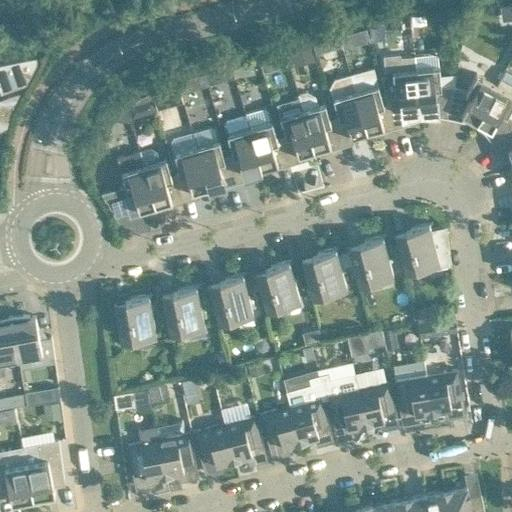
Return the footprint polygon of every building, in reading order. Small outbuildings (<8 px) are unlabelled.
[(315,59),(311,44),(292,50),(296,65),(315,59)] [(420,110),(415,57),(414,57),(414,56),(399,58),(399,53),(382,55),(385,77),(380,78),(387,101),(387,102),(394,127),(409,123),(411,111),(420,110)] [(435,55),(415,57),(420,110),(429,109),(430,114),(447,117),(454,84),(441,86),(438,57),(435,55)] [(37,62),(36,56),(0,63),(0,89),(1,92),(26,83),(37,62)] [(373,68),(351,74),(367,130),(377,128),(379,132),(394,127),(387,102),(383,103),(373,68)] [(511,71),(505,68),(500,76),(496,83),(478,117),(476,121),(484,125),(482,130),(494,144),(511,126),(511,71)] [(476,121),(496,83),(476,72),(466,91),(454,84),(447,117),(465,121),(468,117),(476,121)] [(367,130),(351,74),(334,79),(330,87),(339,116),(334,117),(342,145),(358,141),(358,133),(367,130)] [(342,145),(334,117),(329,119),(324,101),(318,103),(315,95),(306,90),(298,92),(299,96),(314,149),(324,146),(326,150),(342,145)] [(314,149),(299,96),(276,103),(286,134),(281,136),(289,164),(305,159),(305,151),(314,149)] [(289,164),(281,136),(276,137),(268,109),(267,109),(263,107),(245,113),(261,167),(271,164),(273,169),(289,164)] [(261,167),(245,113),(227,118),(225,121),(223,121),(233,153),(228,154),(236,182),(252,178),(252,170),(261,167)] [(236,182),(228,154),(223,156),(215,127),(212,125),(192,131),(208,186),(218,183),(220,187),(236,182)] [(511,126),(494,144),(505,158),(510,156),(511,160),(511,126)] [(173,136),(171,140),(174,151),(180,171),(175,173),(183,201),(199,196),(199,188),(208,186),(192,131),(173,136)] [(140,149),(139,149),(139,150),(147,177),(155,204),(165,201),(167,206),(183,201),(175,173),(170,174),(165,157),(160,158),(157,151),(150,147),(140,149)] [(155,204),(147,177),(139,150),(139,149),(117,156),(125,185),(101,192),(103,195),(103,196),(105,200),(106,200),(108,203),(110,208),(111,207),(113,211),(112,212),(114,216),(128,212),(129,217),(145,212),(145,207),(155,204)] [(446,223),(445,223),(445,225),(431,229),(429,222),(406,228),(407,232),(395,235),(405,275),(452,263),(446,223)] [(360,244),(349,248),(360,288),(372,285),(373,285),(373,284),(374,284),(375,284),(375,283),(376,283),(376,282),(376,281),(377,281),(377,280),(377,279),(377,278),(377,277),(393,273),(383,234),(364,239),(359,241),(360,244)] [(335,247),(317,252),(312,253),(313,257),(302,260),(313,301),(326,297),(327,296),(329,295),(329,294),(330,293),(330,292),(330,291),(330,290),(346,285),(335,247)] [(289,260),(270,265),(266,266),(267,270),(255,273),(267,314),(280,310),(281,309),(283,308),(283,307),(284,306),(284,305),(284,304),(284,303),(300,298),(289,260)] [(243,272),(224,277),(219,278),(220,282),(209,285),(219,326),(232,323),(233,322),(235,321),(236,320),(236,319),(236,318),(236,317),(236,316),(236,315),(252,311),(243,272)] [(196,284),(177,288),(172,289),(173,293),(161,295),(170,336),(183,334),(185,333),(186,332),(187,331),(187,330),(188,330),(188,328),(188,327),(204,323),(196,284)] [(149,293),(130,297),(125,297),(126,301),(114,303),(121,345),(134,342),(136,342),(137,341),(138,340),(139,339),(139,338),(139,337),(139,335),(156,333),(149,293)] [(39,337),(37,327),(35,315),(30,316),(29,314),(23,314),(10,315),(17,357),(33,354),(34,359),(38,362),(55,359),(51,335),(39,337)] [(457,329),(455,314),(417,321),(420,335),(457,329)] [(17,357),(10,315),(0,317),(0,373),(6,373),(3,360),(17,357)] [(243,349),(261,336),(247,315),(228,329),(243,349)] [(387,361),(400,358),(396,338),(382,341),(387,361)] [(405,362),(393,364),(396,379),(400,405),(412,403),(414,412),(432,409),(426,374),(424,359),(405,362)] [(385,365),(354,372),(366,422),(379,420),(384,418),(396,416),(394,406),(385,365)] [(449,396),(461,394),(457,368),(426,374),(432,409),(451,406),(449,396)] [(366,422),(358,387),(354,372),(330,378),(329,371),(319,374),(324,393),(328,394),(333,420),(346,417),(348,427),(366,422)] [(328,421),(320,396),(324,393),(319,374),(308,376),(310,383),(286,389),(290,404),(300,439),(318,434),(316,424),(328,421)] [(159,383),(147,386),(150,401),(162,399),(159,383)] [(133,390),(113,393),(115,407),(135,404),(133,390)] [(45,401),(23,402),(23,411),(45,411),(45,401)] [(246,402),(221,409),(224,422),(233,458),(246,454),(252,453),(249,443),(261,440),(255,414),(249,416),(246,402)] [(300,439),(290,404),(261,412),(268,438),(280,434),(283,444),(300,439)] [(180,420),(155,425),(158,437),(165,473),(184,469),(182,460),(194,457),(189,431),(182,433),(180,420)] [(233,458),(224,422),(195,430),(201,455),(213,452),(216,462),(233,458)] [(142,441),(128,444),(133,470),(145,467),(147,477),(165,473),(158,437),(155,425),(140,428),(142,441)] [(64,478),(58,438),(22,445),(33,497),(55,493),(52,480),(64,478)] [(33,497),(22,445),(0,449),(0,490),(8,488),(11,501),(33,497)] [(484,511),(480,493),(469,495),(466,484),(446,489),(450,511),(484,511)] [(450,511),(446,489),(425,493),(429,511),(450,511)] [(429,511),(425,493),(405,497),(407,511),(429,511)] [(407,511),(405,497),(384,501),(386,511),(407,511)] [(386,511),(384,501),(372,504),(371,502),(363,504),(365,511),(386,511)]
